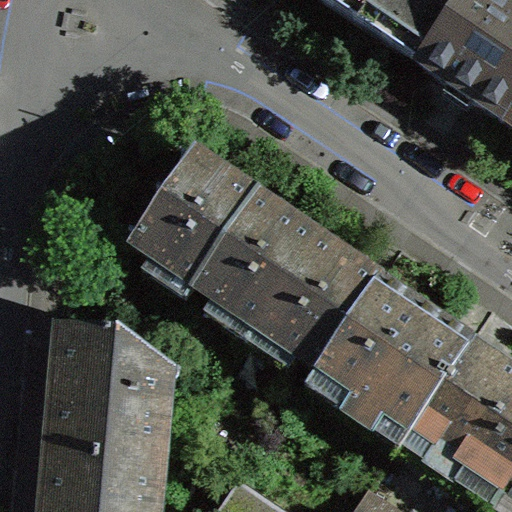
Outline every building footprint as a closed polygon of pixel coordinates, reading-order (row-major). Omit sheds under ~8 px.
[(318,0),(418,67),(463,0),(318,0)] [(502,125),(506,128),(511,119),(511,4),(505,0),(463,0),(418,67),(417,68),(422,71),(423,70),(448,88),(452,91),(472,105),(472,104),(476,107),(502,125)] [(511,372),(488,356),(471,345),(416,308),(417,307),(394,292),(380,282),(380,283),(333,252),(268,208),(206,165),(194,157),(132,248),(354,399),(342,416),(374,437),(386,421),(409,437),(412,432),(435,448),(424,465),(455,486),(467,470),(503,494),(501,497),(511,504),(511,372)] [(46,456),(148,465),(152,426),(168,428),(171,393),(155,392),(156,380),(164,366),(117,335),(57,330),(49,416),(46,456)] [(160,511),(161,508),(145,506),(148,465),(46,456),(40,511),(160,511)] [(393,511),(382,504),(396,483),(383,474),(357,511),(393,511)] [(275,511),(240,489),(224,511),(275,511)]
